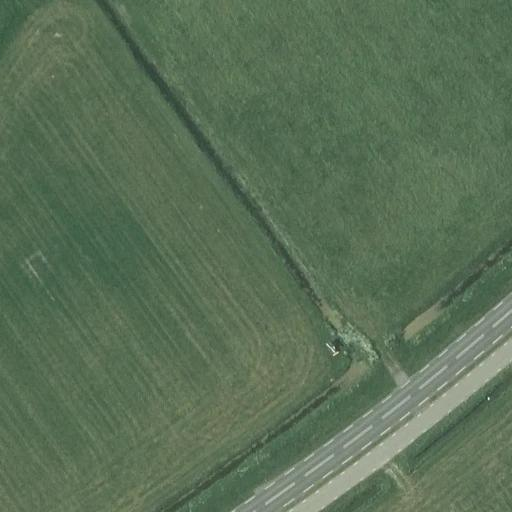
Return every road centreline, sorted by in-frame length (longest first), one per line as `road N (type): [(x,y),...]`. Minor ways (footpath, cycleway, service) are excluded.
road 1 (primary): [(253,511),(511,309)]
road 2 (unclassified): [(302,511),(511,349)]
